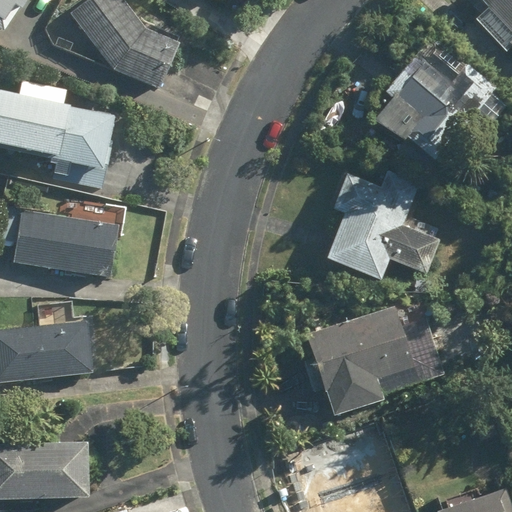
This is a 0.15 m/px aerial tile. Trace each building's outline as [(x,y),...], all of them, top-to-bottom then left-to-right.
[(0,0),(0,22),(6,26),(15,10),(22,14),(30,0),(0,0)] [(116,0),(81,0),(66,11),(108,69),(158,91),(177,48),(139,31),(116,0)] [(511,0),(478,0),(511,36),(511,38),(505,45),(511,52),(511,0)] [(433,165),(496,86),(468,64),(455,81),(419,52),(388,91),(394,96),(375,119),(433,165)] [(0,149),(56,160),(53,180),(101,189),(115,119),(61,108),(65,91),(22,82),(20,96),(0,91),(0,149)] [(379,187),(347,173),(331,209),(342,214),(322,258),(376,283),(386,261),(423,277),(438,244),(401,227),(417,190),(385,176),(379,187)] [(116,228),(20,212),(12,265),(108,280),(116,228)] [(393,310),(305,335),(328,417),(380,402),(378,396),(444,377),(431,329),(401,337),(393,310)] [(88,323),(0,326),(0,384),(91,380),(88,323)] [(0,445),(0,509),(3,509),(3,501),(88,500),(87,445),(0,445)] [(319,511),(386,511),(367,453),(306,473),(319,511)] [(511,511),(503,489),(440,511),(511,511)]
